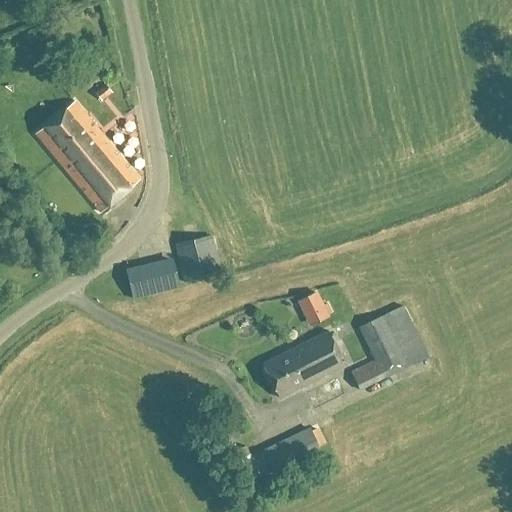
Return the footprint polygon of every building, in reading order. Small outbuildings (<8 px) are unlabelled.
[(107,85),(95,93),(102,102),(114,94),(107,85)] [(36,135),(101,212),(140,179),(75,102),(36,135)] [(212,236),(175,245),(184,283),(221,275),(212,236)] [(160,261),(133,268),(135,276),(162,269),(160,261)] [(178,266),(136,276),(141,297),(183,287),(178,266)] [(310,324),(326,316),(315,293),(299,301),(310,324)] [(375,361),(352,371),(360,390),(428,359),(405,308),(360,328),(375,361)] [(280,398),(344,366),(327,332),(263,364),(280,398)] [(251,458),(259,477),(319,449),(318,447),(311,432),(310,430),(251,458)]
